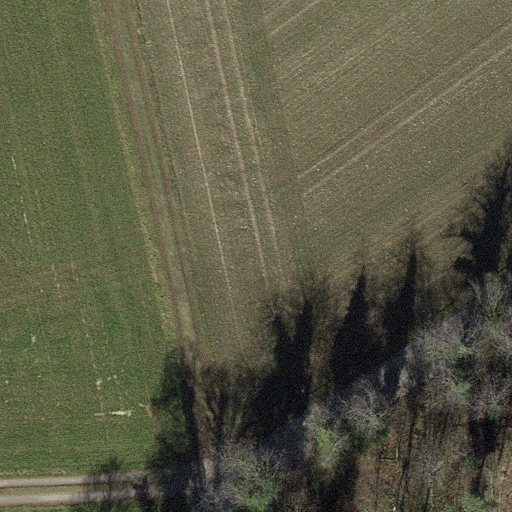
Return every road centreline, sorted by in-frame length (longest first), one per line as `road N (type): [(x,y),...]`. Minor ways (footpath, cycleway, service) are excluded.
road 1 (track): [(511,292),(232,480),(205,511)]
road 2 (track): [(0,489),(232,480)]
